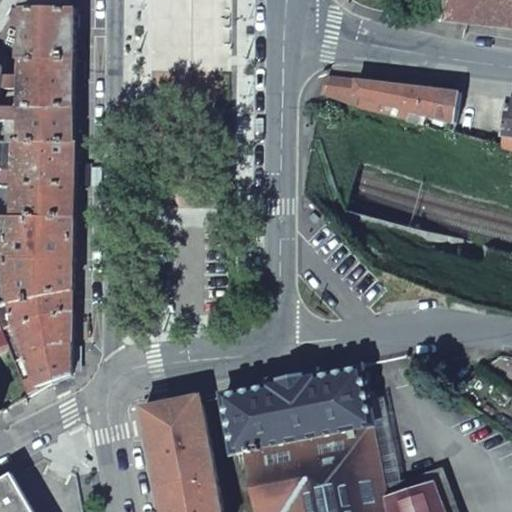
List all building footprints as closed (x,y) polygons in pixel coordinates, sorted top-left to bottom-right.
[(445,0),(423,0),(421,19),(444,21),(445,0)] [(511,0),(445,0),(444,21),(511,29),(511,0)] [(78,11),(16,8),(8,26),(3,35),(22,33),(22,47),(19,47),(18,60),(22,60),(77,62),(77,37),(78,11)] [(77,62),(22,60),(22,78),(5,77),(3,109),(76,110),(77,62)] [(5,77),(22,78),(22,60),(15,60),(14,66),(6,66),(5,77)] [(327,99),(406,121),(409,111),(427,116),(455,124),(461,93),(330,78),(325,97),(327,99)] [(511,99),(509,99),(502,147),(511,150),(511,99)] [(0,142),(76,144),(76,110),(3,109),(3,112),(0,126),(0,142)] [(427,116),(409,111),(406,121),(425,126),(427,116)] [(76,144),(0,142),(0,186),(75,187),(76,144)] [(0,218),(75,220),(75,187),(0,186),(0,218)] [(75,220),(0,218),(0,243),(6,243),(6,260),(10,303),(74,292),(75,220)] [(15,328),(73,314),(74,292),(10,303),(2,304),(0,304),(0,329),(1,331),(15,328)] [(15,328),(25,358),(73,340),(73,314),(15,328)] [(0,352),(9,349),(1,331),(0,329),(0,352)] [(73,340),(25,358),(14,362),(30,399),(53,386),(53,384),(73,377),(73,340)] [(389,500),(368,396),(364,370),(320,378),(320,374),(267,385),(268,389),(223,398),(237,456),(248,454),(256,489),(261,511),(444,511),(434,485),(389,500)] [(143,410),(159,490),(216,479),(200,399),(143,410)] [(222,511),(216,479),(159,490),(164,511),(222,511)] [(0,511),(21,511),(5,483),(0,485),(0,511)] [(249,490),(253,511),(261,511),(256,489),(249,490)]
